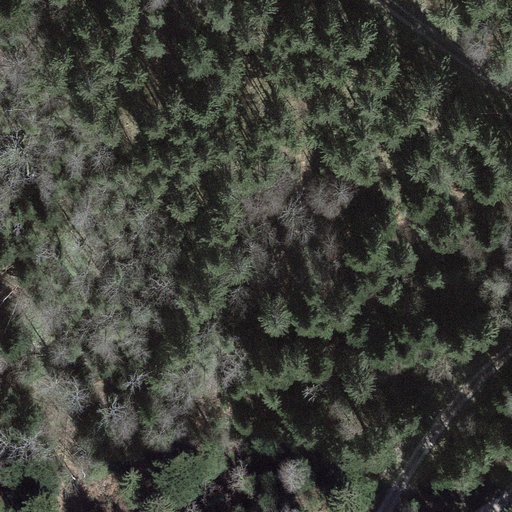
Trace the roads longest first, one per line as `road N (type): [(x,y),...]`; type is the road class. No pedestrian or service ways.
road 1 (track): [(391,511),(435,434),(511,351)]
road 2 (track): [(511,88),(375,0)]
